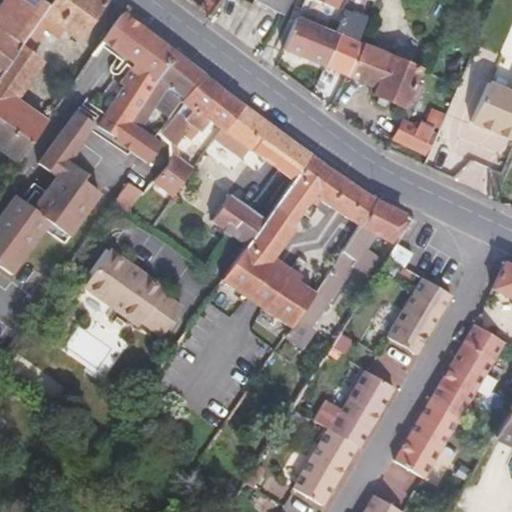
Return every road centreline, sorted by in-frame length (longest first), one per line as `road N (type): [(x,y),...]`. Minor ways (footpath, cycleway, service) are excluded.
road 1 (secondary): [(144,0),(383,173),(500,234)]
road 2 (residential): [(500,234),(344,511)]
